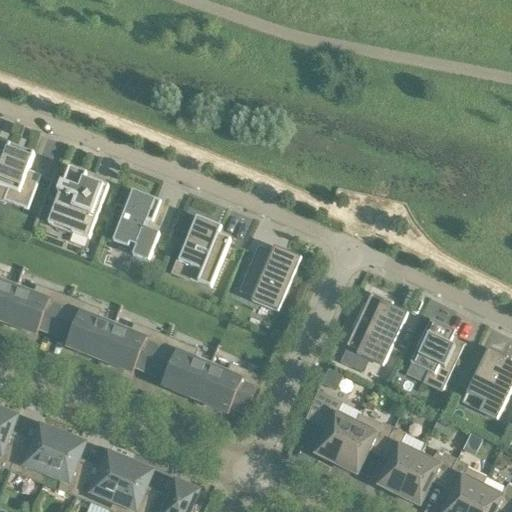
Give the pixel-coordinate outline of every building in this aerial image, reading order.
[(10,147),(0,172),(0,188),(8,192),(4,203),(28,212),(41,177),(29,173),(35,157),(10,147)] [(73,230),(72,234),(89,241),(109,189),(91,182),(90,185),(85,183),(87,176),(70,170),(64,185),(61,185),(58,194),(60,195),(50,221),(73,230)] [(161,204),(156,202),(134,194),(115,240),(137,249),(133,258),(149,264),(160,236),(145,230),(148,223),(153,225),(161,204)] [(211,235),(215,227),(197,220),(196,224),(193,222),(187,238),(189,239),(179,264),(195,271),(190,282),(212,290),(231,243),(211,235)] [(252,304),(279,315),(302,261),(275,249),(273,255),(259,249),(240,294),(241,294),(242,293),(254,298),(252,304)] [(0,324),(4,326),(17,290),(0,283),(4,274),(0,273),(0,324)] [(17,290),(4,326),(37,338),(39,332),(55,337),(69,299),(37,287),(34,296),(17,290)] [(385,366),(408,317),(391,308),(393,304),(373,295),(367,309),(366,308),(366,307),(365,306),(353,332),(354,333),(355,331),(356,332),(348,348),(385,366)] [(55,337),(70,343),(67,350),(100,363),(114,328),(98,321),(101,312),(69,299),(55,337)] [(456,335),(432,324),(427,334),(424,333),(416,350),(419,351),(411,367),(429,375),(423,386),(442,395),(465,347),(453,341),(456,335)] [(133,376),(136,370),(151,376),(166,338),(134,325),(131,334),(114,328),(100,363),(133,376)] [(163,389),(195,403),(211,368),(194,361),(198,352),(166,338),(151,376),(166,382),(163,389)] [(489,352),(467,397),(502,414),(511,394),(511,362),(511,363),(511,365),(508,363),(508,361),(489,352)] [(211,368),(195,403),(228,417),(231,410),(246,417),(262,379),(231,366),(227,375),(211,368)] [(330,428),(316,457),(336,467),(357,426),(356,426),(338,416),(343,405),(319,393),(306,422),(307,422),(310,417),(330,428)] [(447,410),(436,405),(432,414),(443,418),(447,410)] [(0,469),(10,473),(21,445),(10,440),(17,421),(18,421),(18,419),(0,412),(0,469)] [(336,467),(357,477),(371,448),(382,453),(379,458),(380,458),(394,430),(383,425),(381,427),(361,417),(356,426),(357,426),(336,467)] [(44,487),(47,478),(64,436),(63,436),(63,437),(41,428),(40,430),(33,449),(21,445),(10,473),(44,487)] [(394,459),(379,488),(399,498),(420,457),(401,448),(406,437),(394,430),(380,458),(380,459),(383,454),(394,459)] [(59,493),(77,500),(89,472),(77,467),(85,448),(86,446),(65,438),(65,437),(64,436),(47,478),(61,483),(59,493)] [(399,498),(420,509),(434,479),(445,484),(442,490),(443,490),(457,462),(439,453),(434,464),(420,457),(399,498)] [(77,500),(105,511),(111,511),(132,464),(131,464),(130,464),(108,455),(108,457),(108,458),(100,476),(89,472),(77,500)] [(457,490),(445,511),(471,511),(483,488),(483,489),(487,480),(467,470),(469,468),(457,462),(443,490),(444,490),(446,485),(457,490)] [(132,464),(111,511),(151,511),(156,500),(145,495),(153,476),(154,474),(132,465),(133,465),(132,464)] [(167,505),(156,500),(151,511),(196,511),(198,508),(196,508),(196,509),(193,508),(199,494),(176,484),(175,486),(176,486),(167,505)] [(471,511),(496,511),(497,511),(500,511),(510,511),(511,509),(511,489),(508,487),(502,498),(483,489),(483,488),(471,511)]
